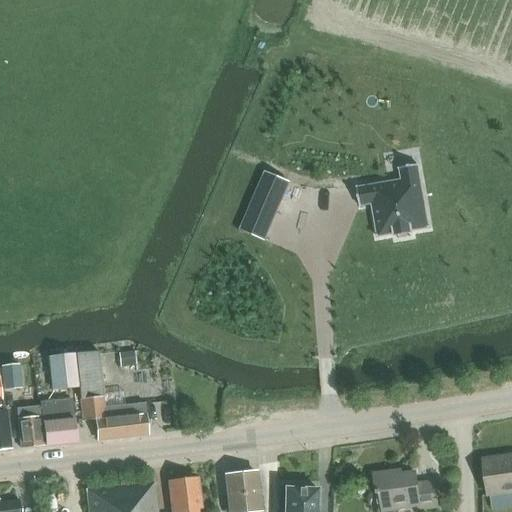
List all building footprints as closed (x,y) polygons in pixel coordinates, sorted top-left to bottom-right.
[(252,104),(236,153),(271,163),(286,115),(252,104)] [(358,188),(357,188),(360,207),(362,207),(372,205),(378,236),(377,236),(378,238),(379,238),(395,235),(395,237),(397,236),(411,234),(413,234),(413,232),(428,229),(428,230),(430,229),(429,228),(418,167),(418,165),(400,168),(400,170),(402,181),(358,188)] [(265,173),(253,203),(277,214),(290,184),(265,173)] [(295,242),(296,231),(271,228),(270,239),(295,242)] [(253,329),(313,331),(315,255),(271,254),(271,241),(255,241),(253,329)] [(99,352),(75,354),(79,388),(83,421),(95,420),(98,441),(98,442),(147,437),(147,435),(144,404),(125,406),(123,391),(103,393),(99,352)] [(75,354),(48,357),(52,391),(79,388),(75,354)] [(18,366),(1,368),(3,390),(20,389),(18,366)] [(0,400),(0,451),(9,451),(5,410),(1,410),(0,400)] [(76,444),(71,401),(41,404),(46,448),(76,444)] [(38,407),(17,410),(21,450),(42,447),(39,417),(38,407)] [(511,456),(504,457),(504,456),(484,458),(489,495),(511,492),(511,456)] [(392,472),(373,474),(375,494),(380,494),(382,506),(381,507),(380,509),(379,510),(379,511),(398,511),(397,508),(416,505),(418,509),(436,507),(434,483),(416,485),(415,474),(393,476),(392,472)] [(197,511),(197,509),(203,509),(199,479),(198,479),(194,473),(185,475),(184,480),(168,482),(171,511),(197,511)] [(259,511),(259,510),(267,509),(264,483),(257,484),(255,473),(225,476),(228,511),(259,511)] [(154,511),(152,484),(86,491),(88,511),(154,511)] [(318,490),(316,490),(288,489),(285,489),(285,491),(286,491),(284,511),(316,511),(318,492),(318,490)] [(18,511),(18,501),(0,503),(0,511),(18,511)]
